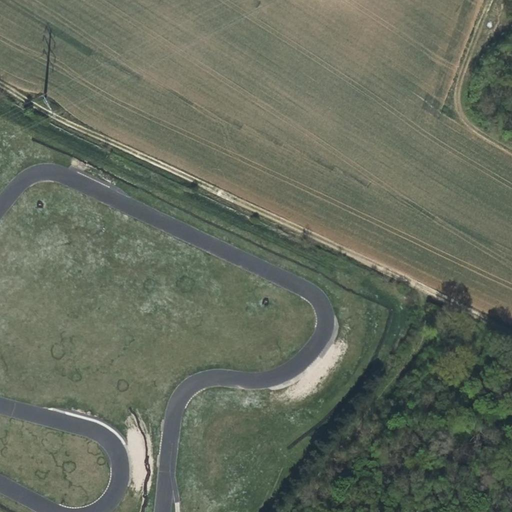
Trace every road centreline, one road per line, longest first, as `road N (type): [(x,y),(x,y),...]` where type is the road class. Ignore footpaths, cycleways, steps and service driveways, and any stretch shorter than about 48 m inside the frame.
road 1 (track): [(511,334),(67,121),(0,80)]
road 2 (track): [(488,0),(457,79),(457,103),(511,142)]
